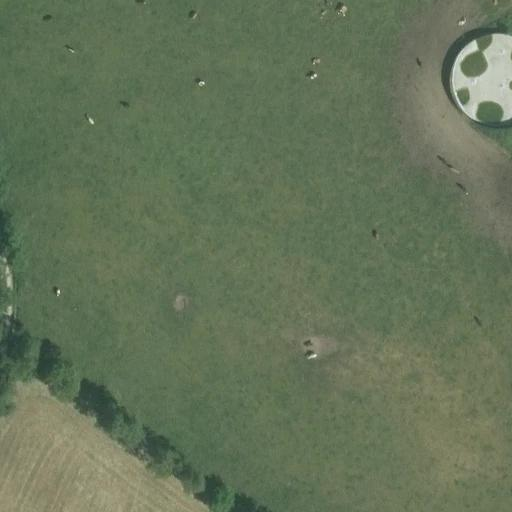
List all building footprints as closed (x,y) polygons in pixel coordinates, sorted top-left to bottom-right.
[(477,127),(491,132),(505,132),(511,129),(511,38),(508,37),(495,35),(482,38),(470,44),(460,53),(453,65),(449,79),(450,94),(455,108),(465,119),(477,127)] [(32,401),(45,383),(36,377),(23,395),(32,401)] [(61,398),(53,415),(69,423),(77,406),(61,398)] [(44,415),(22,440),(34,451),(49,435),(55,440),(63,432),(44,415)] [(72,463),(82,476),(123,446),(114,433),(72,463)] [(82,483),(99,498),(134,458),(125,451),(106,473),(97,465),(82,483)]
